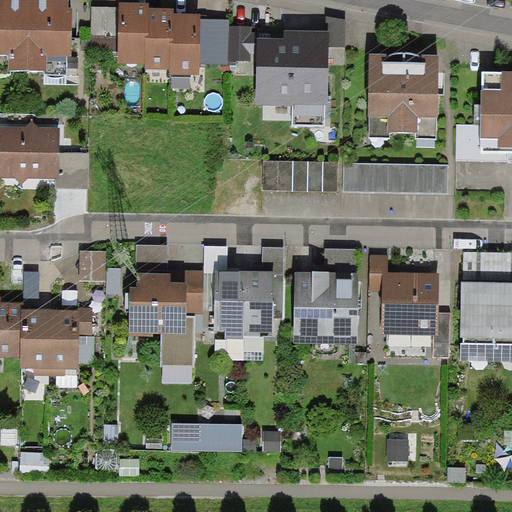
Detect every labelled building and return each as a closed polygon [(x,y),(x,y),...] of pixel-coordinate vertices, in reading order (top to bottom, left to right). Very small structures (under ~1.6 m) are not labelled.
[(73,0),(0,0),(0,71),(72,73),(73,0)] [(203,6),(110,2),(107,70),(200,73),(203,6)] [(326,32),(244,32),(244,102),(327,102),(326,32)] [(445,58),(362,59),(363,131),(445,130),(445,58)] [(511,87),(472,87),(473,157),(511,157),(511,87)] [(64,123),(0,122),(0,189),(63,190),(64,123)] [(264,163),(263,191),(448,194),(448,165),(264,163)] [(106,247),(104,320),(262,323),(264,251),(106,247)] [(353,254),(280,252),(278,324),(352,326),(353,254)] [(426,261),(364,261),(364,339),(425,339),(426,261)] [(511,261),(444,262),(445,344),(511,342),(511,261)] [(84,308),(0,306),(0,381),(82,383),(84,308)]
